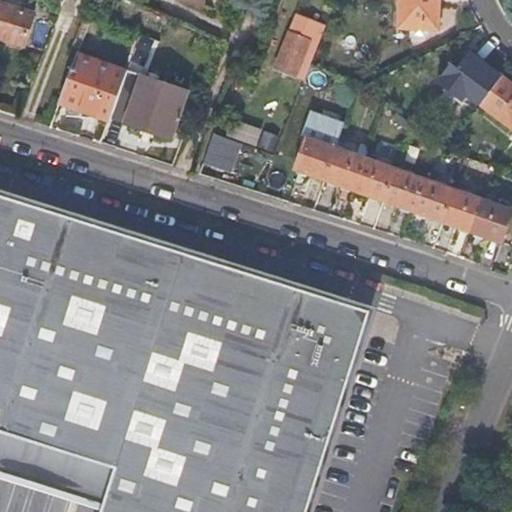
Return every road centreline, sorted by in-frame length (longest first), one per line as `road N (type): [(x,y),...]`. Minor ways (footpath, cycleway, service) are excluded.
road 1 (residential): [(511,299),(0,135)]
road 2 (unknown): [(177,192),(253,0)]
road 3 (tertiary): [(447,511),(511,357)]
